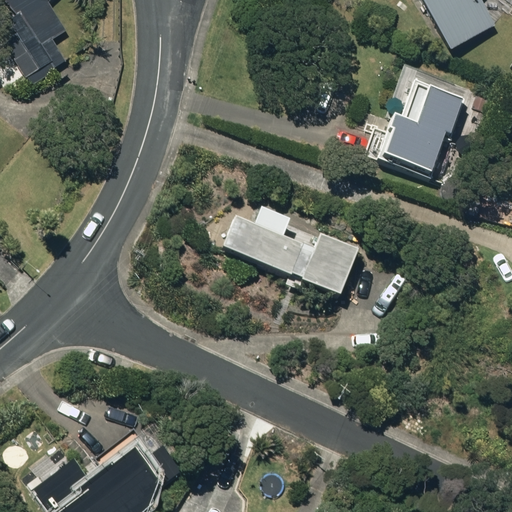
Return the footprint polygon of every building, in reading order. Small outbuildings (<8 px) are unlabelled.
[(0,0),(23,24),(1,38),(36,92),(60,77),(57,74),(70,66),(56,45),(70,36),(53,9),(62,0),(0,0)] [(408,0),(440,53),(486,26),(471,0),(408,0)] [(371,133),(375,135),(366,158),(416,177),(432,136),(436,138),(449,104),(415,91),(401,129),(377,120),(371,133)] [(485,202),(480,220),(504,226),(509,209),(485,202)] [(281,280),(278,287),(292,293),(295,286),(328,299),(346,254),(308,239),(303,252),(272,240),(278,223),(249,211),(242,228),(219,219),(207,250),(281,280)] [(149,451),(134,464),(152,484),(167,471),(149,451)] [(36,511),(132,511),(136,508),(140,499),(144,490),(115,453),(93,471),(92,469),(79,479),(62,458),(23,489),(25,492),(23,494),(36,511)]
